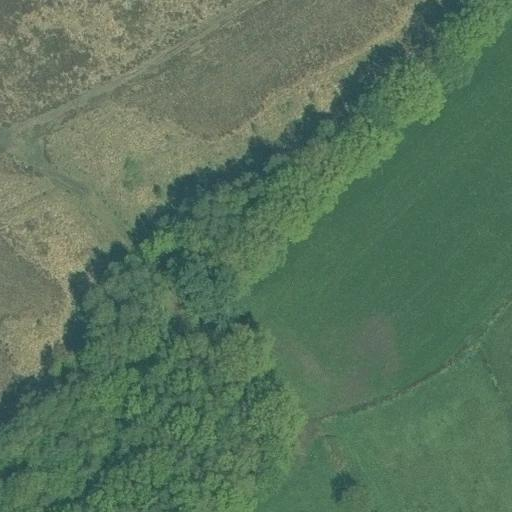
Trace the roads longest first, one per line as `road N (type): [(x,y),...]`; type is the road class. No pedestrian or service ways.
road 1 (track): [(267,0),(7,145)]
road 2 (track): [(7,145),(108,217),(197,322)]
